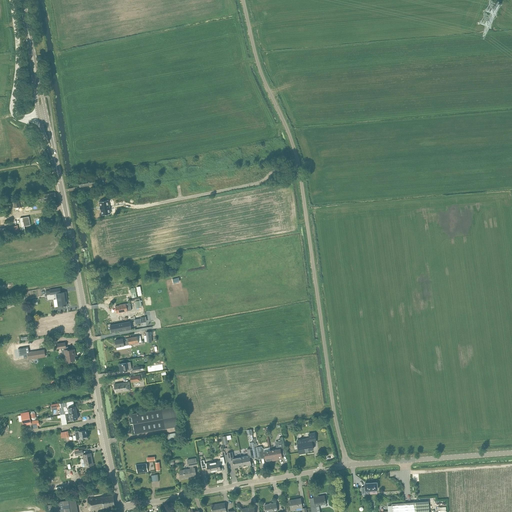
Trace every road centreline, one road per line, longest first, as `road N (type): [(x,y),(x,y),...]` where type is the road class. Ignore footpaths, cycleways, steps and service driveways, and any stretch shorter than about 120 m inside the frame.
road 1 (unclassified): [(347,465),(299,169),(243,0)]
road 2 (tertiary): [(120,507),(56,170)]
road 3 (tertiary): [(120,507),(347,465)]
road 4 (tertiary): [(347,465),(511,452)]
road 5 (unclassified): [(38,116),(12,109),(18,65),(11,0)]
